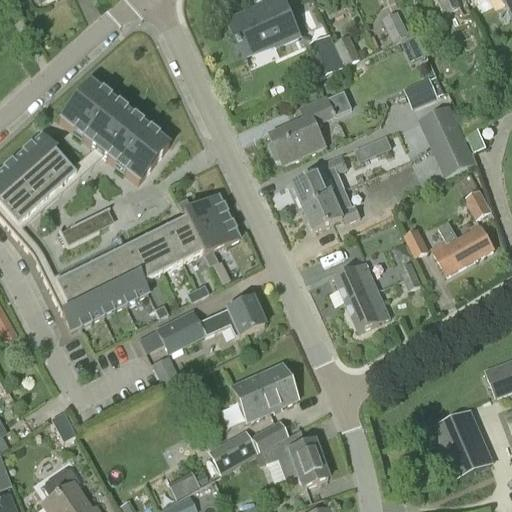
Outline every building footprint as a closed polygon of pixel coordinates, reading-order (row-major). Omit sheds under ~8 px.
[(34,0),(38,9),(59,0),(34,0)] [(454,0),(436,0),(445,18),(460,11),(454,0)] [(511,0),(499,0),(503,8),(506,7),(511,20),(511,0)] [(275,51),(299,40),(282,2),(230,25),(239,45),(237,46),(243,59),(272,46),(275,51)] [(308,12),(316,31),(322,28),(314,9),(308,12)] [(382,23),(393,47),(409,40),(397,16),(382,23)] [(344,72),(329,40),(309,49),(324,81),(344,72)] [(360,63),(349,40),(334,48),(346,71),(360,63)] [(403,93),(412,114),(437,104),(436,101),(443,98),(436,81),(430,84),(429,83),(403,93)] [(100,97),(89,88),(59,126),(72,137),(71,138),(72,139),(76,133),(85,140),(80,146),(81,146),(82,145),(90,151),(89,153),(91,152),(106,164),(104,165),(105,166),(106,164),(114,171),(113,172),(114,173),(119,167),(127,173),(122,179),(123,180),(124,178),(137,189),(168,151),(157,143),(158,142),(158,141),(156,142),(148,136),(149,134),(147,135),(141,130),(142,129),(142,128),(137,134),(128,128),(133,121),(131,122),(125,117),(126,116),(126,115),(125,117),(116,110),(117,109),(117,108),(115,110),(109,105),(110,103),(109,104),(100,97),(101,96),(101,95),(100,97)] [(299,113),(306,127),(271,143),(273,147),(269,151),(276,166),(282,165),(283,169),(325,149),(316,128),(351,112),(344,97),(328,104),(326,100),(299,113)] [(433,152),(463,137),(450,109),(420,123),(433,152)] [(467,140),(474,157),(485,152),(479,135),(467,140)] [(446,180),(476,167),(463,137),(433,152),(446,180)] [(0,224),(27,255),(34,249),(17,230),(75,179),(41,140),(31,149),(30,147),(29,148),(34,153),(26,160),(21,155),(20,155),(21,157),(12,165),(11,164),(10,164),(15,170),(7,177),(2,172),(1,172),(3,173),(0,175),(0,224)] [(389,140),(355,149),(358,161),(392,152),(389,140)] [(318,170),(321,176),(293,188),(304,213),(333,199),(333,198),(344,193),(337,178),(348,173),(342,159),(318,170)] [(314,237),(342,224),(344,230),(361,222),(355,209),(352,211),(344,193),(333,198),(333,199),(304,213),(314,237)] [(464,203),(475,225),(491,217),(479,195),(464,203)] [(193,241),(227,223),(225,219),(227,218),(225,218),(221,210),(223,210),(222,209),(221,210),(217,202),(191,215),(186,204),(177,208),(184,223),(193,241)] [(58,235),(66,252),(98,236),(97,235),(107,230),(100,218),(108,214),(108,213),(69,232),(69,233),(60,238),(59,235),(58,235)] [(201,258),(193,241),(184,223),(164,233),(181,268),(201,258)] [(212,257),(238,244),(234,237),(236,236),(235,235),(234,236),(230,228),(231,227),(229,227),(227,223),(193,241),(201,258),(208,272),(213,270),(217,268),(212,257)] [(480,232),(458,245),(448,227),(438,233),(446,246),(431,255),(447,282),(493,255),(480,232)] [(161,278),(181,268),(164,233),(144,243),(161,278)] [(428,256),(417,233),(403,240),(414,263),(428,256)] [(142,288),(161,278),(144,243),(124,253),(142,288)] [(55,287),(44,264),(35,268),(70,337),(79,333),(80,334),(81,334),(77,327),(87,322),(90,329),(91,329),(90,327),(102,322),(103,323),(100,316),(110,311),(113,318),(114,318),(113,316),(124,310),(125,312),(126,312),(123,305),(132,300),(136,307),(136,306),(135,305),(147,299),(142,288),(124,253),(55,287)] [(212,271),(221,289),(229,285),(220,267),(217,268),(213,270),(212,271)] [(398,273),(403,284),(416,279),(411,267),(398,273)] [(345,310),(378,296),(365,268),(333,282),(345,310)] [(408,296),(421,290),(416,279),(403,284),(408,296)] [(199,303),(208,299),(204,290),(195,294),(199,303)] [(186,299),(190,308),(199,303),(195,294),(186,299)] [(378,296),(345,310),(358,338),(390,324),(378,296)] [(238,343),(263,331),(250,304),(197,329),(192,318),(156,335),(167,359),(204,341),(204,343),(229,331),(234,343),(237,342),(238,343)] [(154,315),(158,324),(167,319),(163,310),(154,315)] [(0,326),(0,341),(3,348),(16,340),(6,323),(0,326)] [(63,347),(77,371),(96,360),(83,336),(63,347)] [(175,378),(168,363),(150,371),(158,387),(175,378)] [(511,364),(484,375),(495,403),(511,396),(511,364)] [(245,428),(296,405),(280,370),(229,392),(245,428)] [(457,484),(490,470),(467,417),(434,432),(457,484)] [(69,432),(63,420),(51,426),(57,438),(69,432)] [(258,458),(262,456),(288,443),(278,426),(249,442),(258,458)] [(220,480),(258,458),(244,435),(206,456),(220,480)] [(300,437),(288,443),(262,456),(266,468),(277,464),(284,483),(295,479),(300,493),(327,483),(313,445),(304,449),(300,437)] [(1,460),(0,460),(0,493),(12,488),(1,460)] [(88,511),(74,490),(78,487),(70,475),(63,473),(44,486),(43,493),(50,503),(41,509),(42,511),(88,511)] [(191,476),(169,486),(175,500),(197,490),(191,476)] [(0,500),(0,511),(14,511),(9,497),(0,500)]
